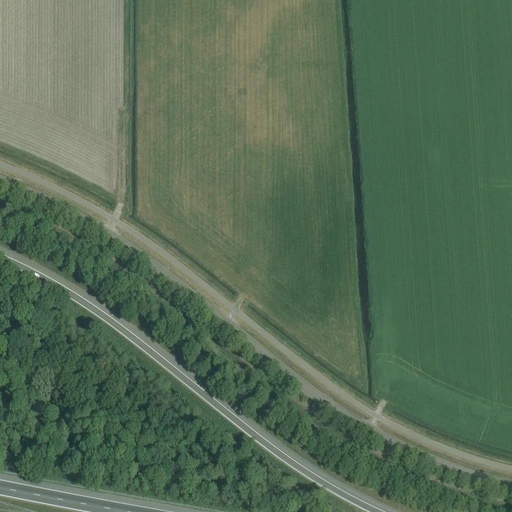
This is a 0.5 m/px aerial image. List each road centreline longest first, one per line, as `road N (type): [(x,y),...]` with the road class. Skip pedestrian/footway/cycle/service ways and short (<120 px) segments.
road 1 (tertiary): [(511,486),(411,454),(330,407),(144,258),(0,180)]
road 2 (motorway): [(375,511),(266,448),(96,316),(0,259)]
road 3 (motorway): [(141,511),(0,486)]
